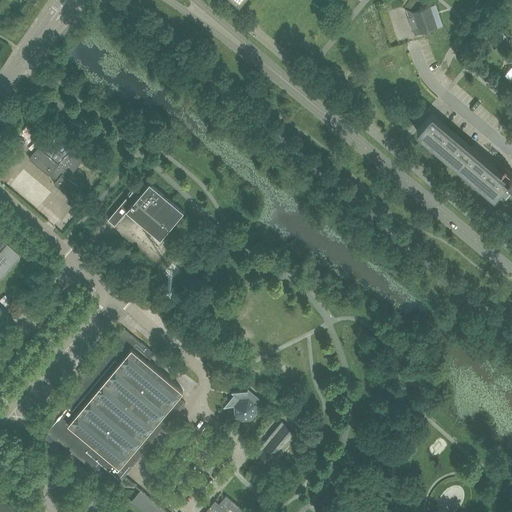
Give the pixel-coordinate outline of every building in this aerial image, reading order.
[(412,12),(406,10),(409,17),(408,17),(411,29),(412,28),(415,35),(416,34),(420,33),(422,32),(425,31),(442,26),(438,14),(438,12),(435,5),(419,10),(412,12)] [(430,115),(416,131),(494,196),(501,187),(505,191),(511,183),(511,173),(505,168),(500,174),(495,170),(470,149),(441,124),(438,122),(434,119),(431,115),(430,115)] [(38,146),(29,157),(55,180),(53,183),(69,196),(78,186),(68,177),(71,174),(84,158),(89,152),(77,141),(71,148),(58,163),(38,146)] [(183,211),(149,182),(146,186),(140,181),(108,219),(114,225),(127,210),(160,238),(183,211)] [(0,312),(2,311),(0,308),(0,278),(21,255),(22,255),(5,241),(0,246),(0,312)] [(5,295),(0,299),(0,300),(6,307),(12,302),(5,295)] [(60,401),(40,425),(48,432),(44,437),(45,438),(46,437),(67,455),(66,456),(67,457),(75,447),(79,450),(75,454),(110,484),(120,473),(122,475),(129,466),(131,467),(138,459),(137,458),(143,450),(144,451),(160,432),(159,431),(168,420),(169,421),(185,402),(177,396),(182,390),(147,361),(154,353),(141,342),(124,328),(114,340),(115,341),(109,348),(108,347),(102,355),(103,356),(90,370),(84,365),(78,372),(84,378),(72,393),(71,392),(65,399),(66,400),(63,404),(60,401)] [(233,396),(223,407),(234,407),(234,414),(241,420),(250,419),(256,412),(256,403),(259,400),(248,390),(231,392),(234,394),(233,396)] [(255,452),(257,453),(271,465),(297,433),(281,421),(255,452)] [(168,511),(141,488),(130,501),(144,511),(168,511)] [(213,502),(204,511),(222,511),(227,506),(234,511),(240,511),(243,509),(226,495),(217,505),(213,502)]
